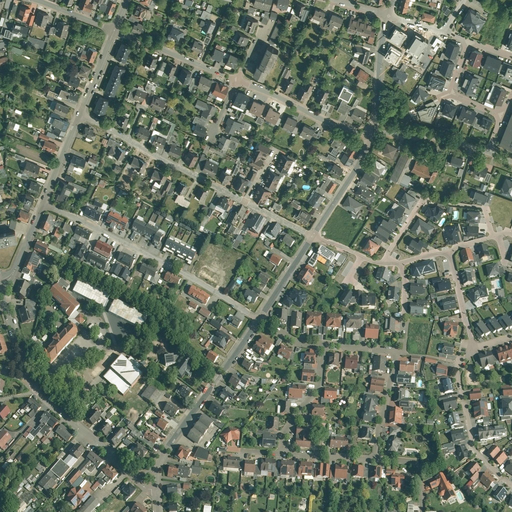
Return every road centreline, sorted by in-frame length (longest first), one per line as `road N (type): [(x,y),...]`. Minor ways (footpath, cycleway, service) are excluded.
road 1 (residential): [(42,203),(258,320)]
road 2 (residential): [(156,496),(159,457),(258,320)]
road 3 (residential): [(244,202),(79,115)]
road 4 (residential): [(156,496),(29,379)]
road 5 (residential): [(469,349),(458,375),(475,452),(511,485)]
road 6 (residential): [(237,80),(338,126),(373,132)]
road 7 (residential): [(113,30),(237,80)]
road 8 (residential): [(322,343),(317,385),(282,433),(280,453)]
road 9 (residential): [(312,236),(373,132)]
